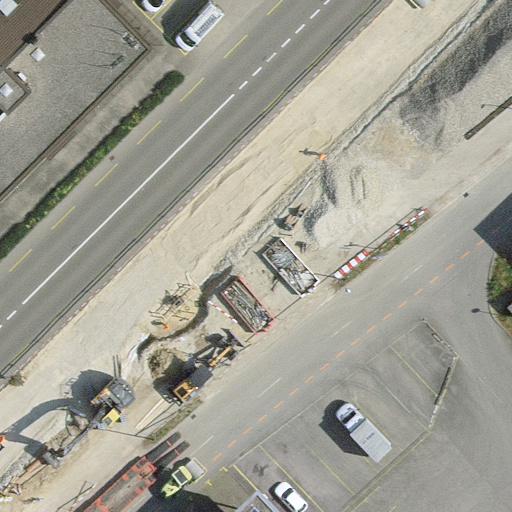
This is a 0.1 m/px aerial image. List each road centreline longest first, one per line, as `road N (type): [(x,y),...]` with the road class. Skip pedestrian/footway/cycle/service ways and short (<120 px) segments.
road 1 (unclassified): [(511,212),(437,282),(335,352),(153,511)]
road 2 (primary): [(325,0),(0,326)]
